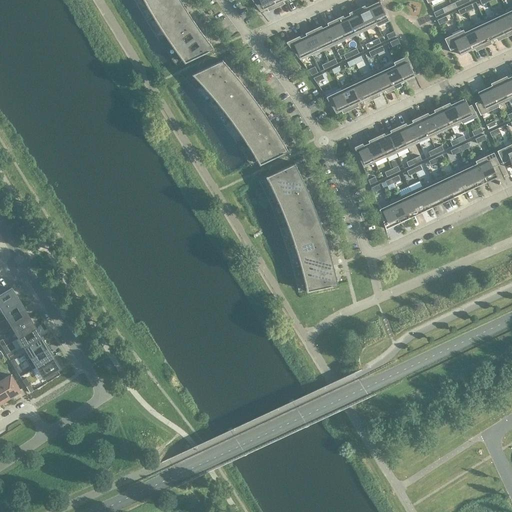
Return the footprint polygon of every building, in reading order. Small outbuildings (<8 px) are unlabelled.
[(144,0),(147,5),(154,16),(160,27),(166,36),(192,19),(189,14),(186,10),(183,5),(180,0),(144,0)] [(275,6),(272,0),(252,0),(260,11),(260,10),(267,7),(268,9),(275,6)] [(388,19),(380,1),(379,1),(368,6),(377,24),(388,19)] [(472,3),(464,7),(466,11),(473,8),(471,4),(472,3)] [(364,6),(356,9),(366,29),(377,24),(368,6),(365,8),(364,6)] [(446,12),(444,13),(442,8),(433,12),(435,17),(446,12)] [(366,29),(356,9),(349,12),(350,15),(347,16),(355,35),(366,29)] [(511,23),(507,12),(506,12),(496,17),(504,36),(511,32),(511,30),(511,29),(511,23)] [(447,15),(437,20),(439,24),(448,20),(446,16),(447,15)] [(496,17),(495,15),(484,20),(492,39),(496,37),(497,39),(504,36),(496,17)] [(342,16),(335,19),(344,40),(355,35),(347,16),(343,18),(342,16)] [(192,19),(166,36),(167,37),(173,46),(177,51),(193,39),(202,33),(192,19)] [(344,40),(335,19),(327,23),(328,25),(325,26),(333,45),(344,40)] [(492,39),(484,20),(473,25),(483,46),(490,42),(489,40),(492,39)] [(483,46),(473,25),(462,30),(471,49),(474,47),(475,49),(483,46)] [(320,26),(313,29),(323,50),(333,45),(325,26),(321,28),(320,26)] [(323,50),(313,29),(306,33),(307,35),(303,37),(311,53),(310,53),(311,55),(323,50)] [(471,49),(462,30),(451,35),(451,36),(445,38),(450,48),(455,46),(459,54),(460,54),(471,49)] [(396,35),(394,31),(387,34),(389,39),(388,39),(396,35)] [(193,39),(177,51),(181,57),(184,61),(185,62),(213,48),(209,42),(205,38),(202,33),(193,39)] [(286,42),(299,59),(300,58),(299,58),(310,53),(311,53),(303,37),(300,38),(299,36),(286,42)] [(399,43),(397,38),(388,42),(388,43),(390,42),(392,46),(399,43)] [(374,46),(372,41),(365,44),(367,49),(366,49),(366,50),(374,46)] [(383,45),(375,49),(377,53),(384,50),(382,46),(383,45)] [(352,56),(350,51),(343,55),(345,59),(344,60),(352,56)] [(361,55),(353,59),(355,63),(362,60),(360,56),(361,55)] [(405,57),(395,62),(403,80),(414,75),(415,75),(406,57),(405,57)] [(222,60),(193,74),(194,75),(202,84),(218,70),(225,64),(222,60)] [(330,66),(328,62),(321,65),(323,69),(322,70),(330,66)] [(403,80),(395,62),(384,67),(393,88),(401,84),(400,82),(403,80)] [(218,70),(202,84),(209,92),(217,101),(224,111),(230,119),(231,119),(247,107),(256,101),(252,96),(248,91),(245,86),(241,82),(237,77),(233,73),(229,68),(225,64),(218,70)] [(340,65),(332,69),(334,74),(341,70),(339,66),(340,65)] [(315,66),(307,70),(312,75),(318,72),(315,66)] [(393,88),(384,67),(373,72),(381,91),(385,89),(386,91),(393,88)] [(381,91),(373,72),(362,77),(372,98),(379,94),(378,92),(381,91)] [(323,73),(313,78),(316,82),(324,78),(322,74),(323,73)] [(506,76),(498,79),(508,100),(511,97),(511,80),(510,77),(507,78),(506,76)] [(372,98),(362,77),(351,82),(360,101),(363,99),(364,101),(372,98)] [(508,100),(498,79),(491,83),(492,85),(488,87),(497,105),(508,100)] [(351,82),(340,88),(350,108),(357,105),(356,102),(360,101),(351,82)] [(497,105),(488,87),(478,92),(477,92),(481,100),(476,103),(480,113),(486,110),(486,111),(486,110),(497,105)] [(342,111),(350,108),(340,88),(325,95),(335,112),(336,112),(341,109),(342,111)] [(464,98),(453,103),(462,121),(473,116),(473,117),(473,116),(475,115),(470,105),(469,106),(465,98),(464,98)] [(247,107),(231,119),(231,120),(237,128),(244,138),(250,148),(255,156),(256,157),(273,146),(277,144),(282,141),(279,136),(276,131),(273,126),(270,121),(266,116),(263,111),(259,106),(256,101),(247,107)] [(449,103),(441,106),(451,127),(462,121),(453,103),(450,105),(449,103)] [(451,127),(441,106),(434,110),(435,112),(432,113),(440,132),(451,127)] [(427,113),(420,116),(429,137),(440,132),(432,113),(428,115),(427,113)] [(429,137),(420,116),(412,120),(413,122),(410,124),(418,142),(429,137)] [(495,120),(486,124),(488,129),(498,124),(497,125),(495,120)] [(405,123),(398,127),(407,147),(418,142),(410,124),(406,125),(405,123)] [(407,147),(398,127),(390,130),(391,132),(388,134),(396,152),(407,147)] [(472,136),(472,137),(483,132),(480,127),(471,131),(473,136),(472,136)] [(501,132),(498,128),(500,127),(489,132),(491,137),(501,132)] [(383,133),(376,137),(385,155),(384,155),(385,157),(396,152),(388,134),(384,136),(383,133)] [(474,139),(475,139),(477,143),(486,139),(484,134),(474,139)] [(385,155),(376,137),(369,140),(370,142),(366,144),(374,160),(384,155),(385,155)] [(459,143),(456,138),(450,141),(452,146),(450,147),(451,147),(459,143)] [(273,146),(256,157),(259,162),(260,164),(288,150),(282,141),(277,144),(273,146)] [(465,143),(457,147),(459,152),(466,149),(464,144),(465,144),(465,143)] [(363,165),(374,160),(366,144),(363,146),(362,144),(354,147),(362,166),(363,165)] [(511,144),(504,148),(503,148),(498,151),(503,161),(508,158),(511,166),(511,144)] [(437,153),(435,148),(428,152),(430,156),(429,157),(437,153)] [(487,156),(476,161),(477,163),(485,179),(496,174),(492,165),(497,163),(493,153),(488,156),(488,155),(487,156)] [(443,154),(435,157),(437,162),(444,159),(442,154),(443,154)] [(415,163),(413,159),(406,162),(408,166),(407,167),(415,163)] [(477,163),(476,161),(466,166),(475,186),(483,183),(481,181),(485,179),(477,163)] [(285,167),(266,176),(268,179),(269,181),(271,185),(273,189),(274,192),(275,194),(279,203),(280,204),(299,196),(308,192),(306,186),(303,181),(301,175),(298,170),(294,163),(285,167)] [(421,164),(413,168),(415,172),(422,169),(420,165),(421,164)] [(475,186),(466,166),(455,171),(463,189),(467,188),(468,190),(475,186)] [(393,174),(391,169),(384,172),(386,177),(385,177),(393,174)] [(463,189),(455,171),(444,176),(453,197),(461,193),(460,191),(463,189)] [(399,174),(391,178),(393,182),(400,179),(398,175),(399,174)] [(368,180),(370,184),(379,180),(377,181),(375,176),(368,180)] [(453,197),(444,176),(433,181),(441,199),(445,198),(446,200),(453,197)] [(441,199),(433,181),(422,186),(432,207),(439,203),(438,201),(441,199)] [(381,188),(379,184),(371,187),(373,192),(381,188)] [(432,207),(422,186),(411,191),(420,210),(423,208),(424,210),(432,207)] [(420,210),(411,191),(400,197),(410,217),(417,214),(416,211),(420,210)] [(299,196),(280,204),(280,205),(284,214),(288,225),(292,236),(295,246),(315,240),(325,237),(323,231),(321,225),(319,220),(317,214),(315,209),(313,203),(310,197),(308,192),(299,196)] [(410,217),(400,197),(389,202),(390,204),(398,220),(401,218),(402,220),(410,217)] [(390,204),(380,209),(379,209),(383,222),(385,229),(386,228),(395,224),(394,222),(398,220),(390,204)] [(23,219),(22,220),(17,223),(23,234),(29,230),(23,219)] [(315,240),(295,246),(296,247),(298,256),(302,268),(305,280),(307,289),(307,290),(327,286),(337,284),(336,278),(335,272),(333,266),(332,260),(330,254),(328,249),(327,243),(325,237),(315,240)] [(0,304),(2,308),(17,298),(14,294),(11,288),(0,295),(0,304)] [(20,303),(17,298),(2,308),(5,312),(8,317),(23,308),(20,303)] [(26,313),(23,308),(8,317),(11,322),(14,327),(29,318),(26,313)] [(32,323),(29,318),(14,327),(16,332),(17,332),(20,337),(35,328),(32,323)] [(38,333),(35,328),(20,337),(23,342),(25,347),(41,337),(38,333)] [(44,342),(41,337),(25,347),(28,351),(29,351),(32,356),(47,347),(44,342)] [(50,352),(47,347),(32,356),(35,361),(34,361),(37,366),(53,357),(50,352)] [(56,362),(53,357),(37,366),(40,371),(44,376),(59,367),(55,362),(56,362)] [(10,375),(0,380),(10,397),(20,391),(10,375)] [(0,402),(10,397),(0,380),(0,402)]
